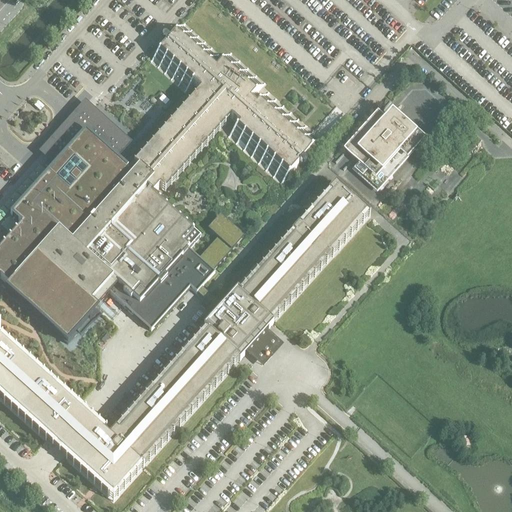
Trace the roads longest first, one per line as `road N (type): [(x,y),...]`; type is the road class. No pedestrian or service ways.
road 1 (track): [(321,163),(406,242),(290,372)]
road 2 (track): [(446,511),(282,365)]
road 3 (unknown): [(73,439),(185,311)]
